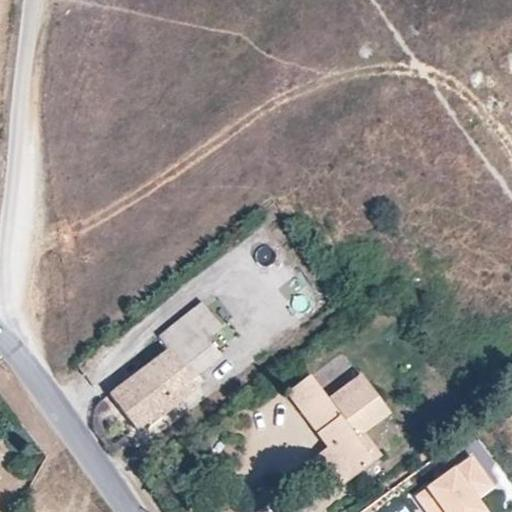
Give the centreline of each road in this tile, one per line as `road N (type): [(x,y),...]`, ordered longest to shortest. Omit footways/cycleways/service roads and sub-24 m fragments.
road 1 (unclassified): [(0,324),(33,0)]
road 2 (tertiary): [(0,330),(126,511)]
